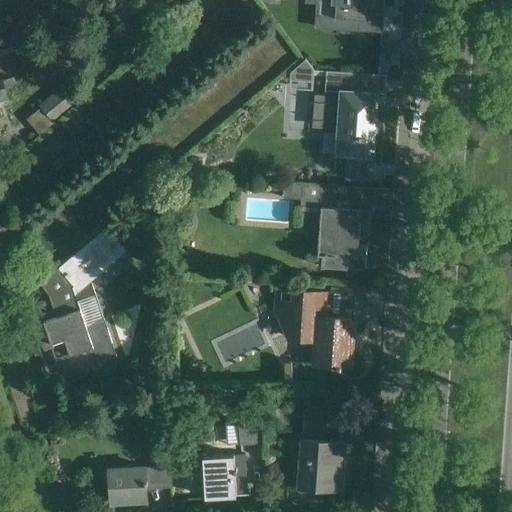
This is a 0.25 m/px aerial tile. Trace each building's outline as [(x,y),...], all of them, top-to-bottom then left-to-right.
[(151,0),(124,0),(126,3),(134,29),(155,19),(157,17),(151,0)] [(305,0),(305,3),(317,3),(316,27),(381,31),(381,25),(382,0),(305,0)] [(132,35),(122,5),(93,21),(104,51),(132,35)] [(290,80),(312,81),(313,70),(304,60),(290,72),(290,80)] [(324,132),(322,152),(334,153),(334,155),(352,156),(372,157),(373,139),(374,134),(378,134),(379,121),(375,121),(376,93),(365,92),(366,74),(346,72),(326,71),(325,92),(340,93),(337,132),(324,132)] [(75,101),(63,86),(39,105),(41,107),(26,119),(36,132),(75,101)] [(0,116),(1,116),(0,113),(0,105),(10,102),(7,91),(0,96),(0,116)] [(191,158),(173,173),(179,180),(193,181),(194,176),(201,176),(203,159),(191,158)] [(350,186),(284,182),(283,198),(303,199),(302,206),(323,208),(319,254),(326,255),(325,267),(346,268),(346,273),(347,273),(347,268),(365,270),(366,246),(358,245),(360,209),(348,208),(350,186)] [(356,186),(355,206),(373,207),(374,187),(356,186)] [(41,327),(36,328),(47,362),(53,380),(50,381),(50,383),(98,367),(97,363),(116,356),(104,320),(86,327),(82,314),(91,310),(84,288),(91,282),(127,252),(113,235),(124,225),(119,219),(60,269),(40,284),(48,295),(56,317),(43,322),(44,325),(40,326),(41,327)] [(13,257),(0,231),(0,273),(1,275),(11,269),(7,261),(13,257)] [(274,289),(273,309),(287,338),(293,339),(292,362),(350,366),(352,327),(353,319),(353,318),(331,317),(332,293),(274,289)] [(320,390),(307,390),(307,399),(320,399),(320,390)] [(330,409),(303,408),(300,458),(307,459),(305,487),(341,489),(344,442),(328,440),(330,409)] [(261,443),(260,423),(238,423),(239,444),(261,443)] [(247,495),(245,453),(202,455),(205,497),(247,495)] [(172,488),(173,456),(156,456),(157,466),(145,467),(145,466),(109,468),(111,503),(146,501),(145,489),(172,488)]
